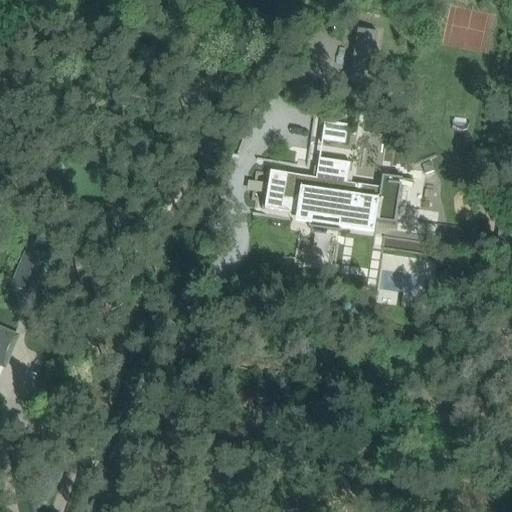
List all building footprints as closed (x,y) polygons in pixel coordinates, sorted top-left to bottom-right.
[(358,30),(352,69),(370,72),(377,33),(358,30)] [(348,127),(325,123),(322,142),(345,146),(348,127)] [(316,180),(271,173),(265,211),(268,211),(269,207),(311,213),(309,229),(341,234),(344,218),(396,226),(402,186),(412,188),(414,182),(383,177),(381,190),(348,185),(351,165),(319,160),(316,180)] [(431,163),(422,166),(426,175),(434,172),(431,163)] [(30,249),(26,257),(9,292),(31,304),(53,260),(30,249)] [(0,363),(5,366),(17,338),(0,330),(0,363)]
